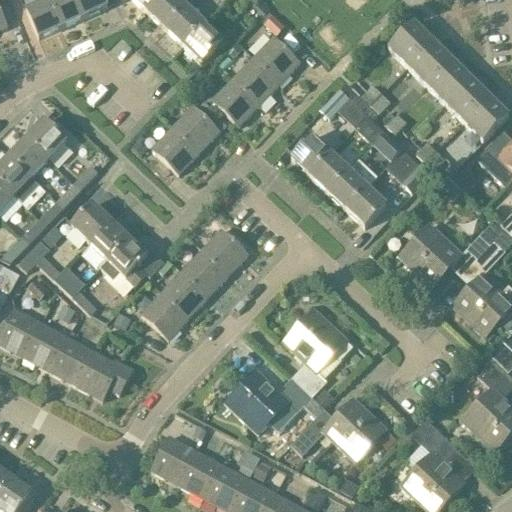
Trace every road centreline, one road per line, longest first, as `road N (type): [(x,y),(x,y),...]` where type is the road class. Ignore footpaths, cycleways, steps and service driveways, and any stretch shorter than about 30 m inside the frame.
road 1 (residential): [(109,469),(182,376),(302,253)]
road 2 (residential): [(0,102),(92,57),(143,106)]
road 3 (residential): [(418,361),(302,253)]
road 4 (residential): [(0,398),(83,444),(109,469)]
